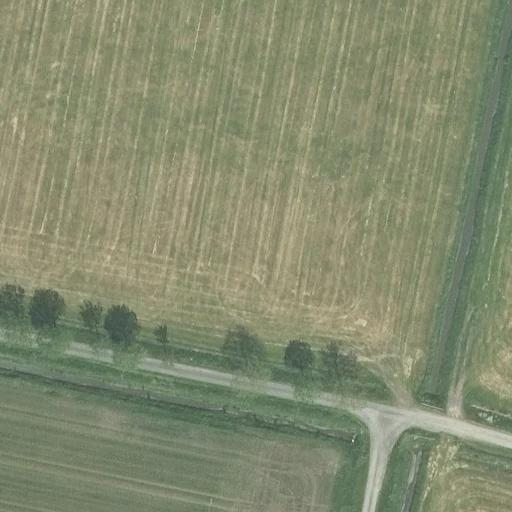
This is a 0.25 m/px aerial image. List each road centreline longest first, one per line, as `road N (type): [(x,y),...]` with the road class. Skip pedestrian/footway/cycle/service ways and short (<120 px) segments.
road 1 (unclassified): [(393,412),(0,324)]
road 2 (unclassified): [(511,441),(393,412)]
